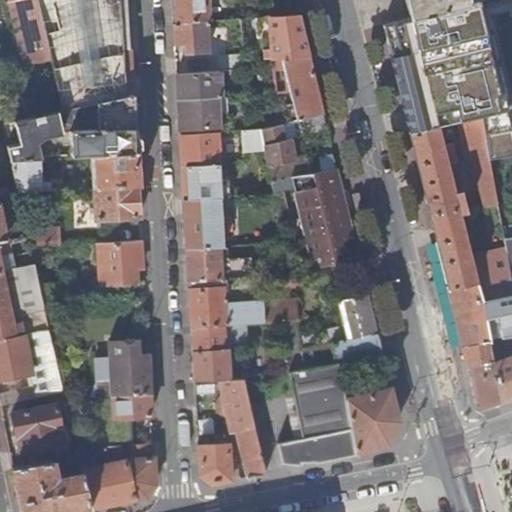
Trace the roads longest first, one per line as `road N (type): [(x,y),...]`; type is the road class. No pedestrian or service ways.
road 1 (residential): [(176,511),(147,0)]
road 2 (residential): [(340,0),(452,450)]
road 3 (residential): [(198,511),(410,467),(452,450)]
